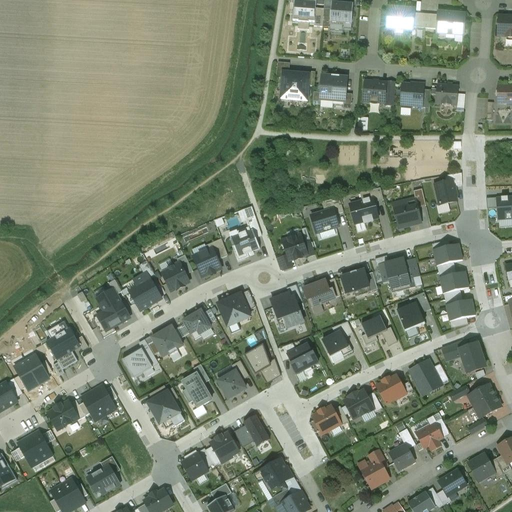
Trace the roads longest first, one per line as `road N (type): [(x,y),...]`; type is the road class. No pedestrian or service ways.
road 1 (residential): [(469,231),(389,246),(255,296),(246,273),(98,353)]
road 2 (residential): [(491,324),(299,412)]
road 3 (residential): [(511,425),(364,511)]
